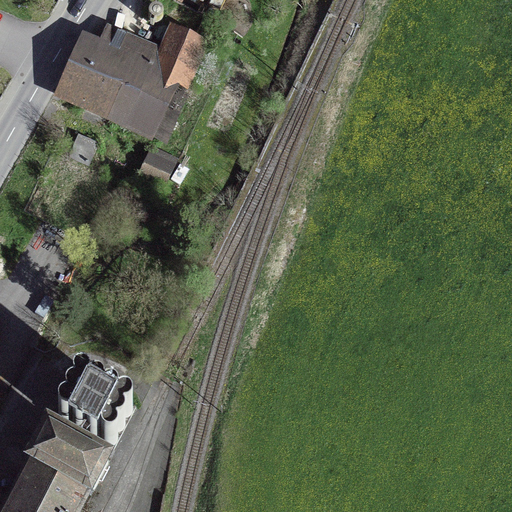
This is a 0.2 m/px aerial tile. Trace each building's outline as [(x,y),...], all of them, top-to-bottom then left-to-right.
[(83,39),(58,95),(153,138),(158,125),(172,131),(206,43),(173,28),(160,54),(106,29),(98,46),(83,39)] [(97,146),(79,137),(70,158),(88,166),(97,146)] [(139,174),(165,187),(174,168),(148,155),(139,174)] [(55,421),(106,447),(113,451),(136,407),(78,377),(55,421)] [(106,447),(55,421),(29,466),(32,468),(88,497),(90,498),(108,463),(100,459),(106,447)] [(80,511),(88,497),(32,468),(8,511),(80,511)]
